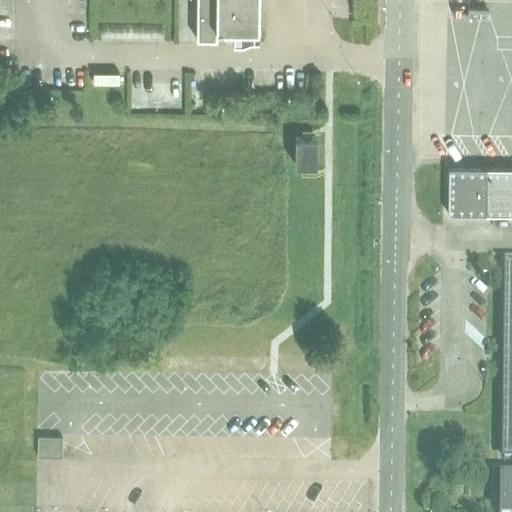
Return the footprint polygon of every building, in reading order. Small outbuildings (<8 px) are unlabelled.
[(195,0),(195,38),(216,38),(216,29),(232,29),(232,39),(257,39),(257,38),(253,38),(253,29),(257,29),(257,0),(195,0)] [(497,43),(496,17),(476,17),(476,43),(497,43)] [(206,98),(238,98),(238,89),(206,89),(206,98)] [(485,151),(509,152),(509,125),(485,125),(485,151)] [(442,152),(466,152),(466,129),(443,129),(442,152)] [(315,137),(294,137),(293,164),(314,165),(315,137)] [(511,167),(447,167),(447,213),(511,213),(511,167)] [(511,263),(505,264),(502,457),(511,457),(511,263)] [(64,364),(63,420),(278,423),(279,367),(64,364)] [(61,456),(61,435),(36,435),(36,456),(61,456)] [(511,511),(511,476),(498,477),(496,511),(511,511)]
